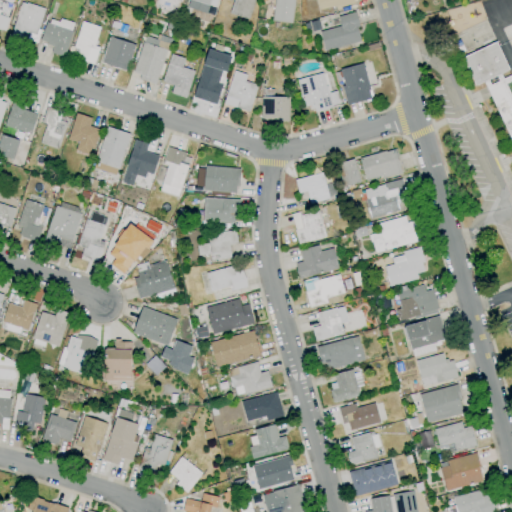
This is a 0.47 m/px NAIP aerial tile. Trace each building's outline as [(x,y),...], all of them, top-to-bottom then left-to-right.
[(0,0),(0,29),(6,31),(11,2),(0,0)] [(189,0),(187,9),(214,15),(217,0),(189,0)] [(248,20),(253,0),(232,0),(228,14),(248,20)] [(273,0),(271,21),(291,24),(293,0),(273,0)] [(314,0),(317,11),(353,3),(351,0),(314,0)] [(35,34),(43,9),(20,2),(9,36),(25,41),(28,32),(35,34)] [(319,32),(324,51),(360,41),(353,12),(336,17),(339,26),(319,32)] [(52,46),(50,53),(63,57),(73,25),(47,17),(39,42),(52,46)] [(93,46),(99,27),(81,21),(72,48),(78,50),(75,59),(93,64),(98,48),(93,46)] [(131,76),(155,83),(167,43),(143,36),(131,76)] [(132,43),(106,37),(101,64),(127,70),(132,43)] [(511,74),(500,80),(498,74),(507,69),(494,42),(457,60),(472,92),(482,88),(511,151),(511,104),(502,83),(511,78),(511,74)] [(216,104),(222,79),(224,79),(230,55),(205,49),(193,99),(216,104)] [(170,94),(186,98),(192,70),(181,68),(183,58),(168,54),(162,83),(172,85),(170,94)] [(338,69),(345,105),(370,100),(363,64),(338,69)] [(245,74),(231,71),(223,106),(249,111),(255,84),(243,82),(245,74)] [(296,79),(302,107),(311,105),(312,112),(339,105),(336,91),(326,93),(321,73),(296,79)] [(0,120),(8,95),(0,93),(0,120)] [(24,104),(12,100),(3,126),(30,135),(36,114),(22,110),(24,104)] [(58,148),(64,123),(58,121),(61,111),(44,107),(41,124),(43,124),(39,144),(58,148)] [(97,128),(88,127),(90,117),(73,114),(68,140),(76,142),(74,152),(92,155),(97,128)] [(93,168),(116,175),(128,134),(105,127),(93,168)] [(0,155),(12,159),(18,141),(0,134),(0,155)] [(147,143),(133,139),(121,183),(131,186),(135,173),(151,178),(157,155),(144,152),(147,143)] [(158,191),(177,197),(190,155),(166,148),(161,164),(166,165),(158,191)] [(364,182),(399,173),(394,149),(359,158),(364,182)] [(337,163),(341,186),(358,183),(354,160),(337,163)] [(237,167),(203,167),(202,191),(236,192),(237,167)] [(328,199),(320,172),(293,180),(297,194),(305,191),(309,205),(328,199)] [(370,217),(407,206),(398,179),(362,191),(370,217)] [(235,223),(236,199),(202,198),(202,222),(235,223)] [(16,225),(20,227),(17,236),(37,242),(48,208),(24,200),(16,225)] [(43,241),(68,249),(81,209),(56,201),(43,241)] [(0,228),(7,231),(15,209),(0,203),(0,228)] [(324,237),(322,228),(324,227),(318,207),(290,216),(298,245),(324,237)] [(77,246),(82,247),(79,258),(96,263),(102,243),(99,242),(106,217),(87,211),(77,246)] [(413,221),(405,223),(404,216),(372,225),(374,233),(368,234),(373,253),(418,241),(413,221)] [(109,266),(127,276),(149,237),(126,224),(107,255),(113,258),(109,266)] [(230,259),(228,244),(236,243),(234,230),(206,234),(208,244),(196,245),(197,256),(209,255),(210,261),(230,259)] [(337,270),(332,248),(319,251),(318,246),(298,249),(301,262),(294,263),(297,278),(337,270)] [(387,286),(417,279),(415,273),(424,271),(419,249),(390,256),(392,264),(383,267),(387,286)] [(137,299),(173,289),(165,263),(130,273),(137,299)] [(205,272),(209,292),(228,288),(229,291),(245,287),(242,268),(231,271),(231,267),(205,272)] [(308,307),(326,303),(325,298),(342,294),(338,274),(302,282),(308,307)] [(395,291),(399,309),(394,310),(396,321),(437,312),(432,289),(424,291),(422,285),(395,291)] [(211,335),(252,324),(247,304),(239,306),(237,298),(204,307),(211,335)] [(20,306),(6,303),(1,323),(29,329),(34,303),(21,301),(20,306)] [(131,333),(166,346),(176,320),(141,306),(131,333)] [(339,324),(347,322),(342,306),(315,314),(318,326),(310,328),(315,342),(342,334),(339,324)] [(53,316),(40,312),(31,338),(57,347),(68,314),(55,309),(53,316)] [(258,356),(252,331),(208,342),(215,367),(258,356)] [(58,368),(86,374),(93,339),(66,333),(58,368)] [(322,371),(363,361),(357,336),(316,346),(322,371)] [(131,341),(113,341),(113,348),(102,348),(102,381),(130,382),(131,341)] [(451,359),(443,361),(441,353),(414,361),(421,387),(456,377),(451,359)] [(270,388),(266,371),(258,373),(255,363),(227,368),(233,396),(270,388)] [(332,375),(334,383),(328,384),(331,402),(358,397),(357,387),(361,386),(358,370),(332,375)] [(462,414),(455,385),(418,395),(425,423),(462,414)] [(9,391),(0,389),(0,425),(1,418),(7,418),(9,391)] [(239,401),(245,422),(263,417),(264,421),(282,417),(275,392),(239,401)] [(39,424),(43,398),(23,394),(20,412),(15,411),(12,428),(30,431),(32,423),(39,424)] [(341,424),(346,423),(348,431),(378,422),(373,403),(354,408),(353,403),(337,408),(341,424)] [(128,413),(116,409),(101,460),(116,465),(118,458),(129,461),(140,425),(125,420),(128,413)] [(58,439),(68,442),(75,422),(48,414),(40,440),(56,445),(58,439)] [(104,423),(82,416),(73,445),(80,447),(77,456),(93,461),(104,423)] [(433,429),(439,454),(474,445),(470,426),(461,428),(460,422),(433,429)] [(288,450),(284,436),(276,438),(273,426),(245,433),(252,459),(288,450)] [(349,438),(352,450),(345,452),(348,465),(376,458),(373,448),(379,447),(375,431),(349,438)] [(171,439),(151,435),(149,448),(142,447),(138,468),(153,471),(154,464),(167,467),(171,451),(168,451),(171,439)] [(444,491),(481,482),(474,453),(437,462),(444,491)] [(250,466),(257,490),(293,480),(287,456),(250,466)] [(187,494),(200,471),(177,457),(168,474),(177,480),(174,486),(187,494)] [(353,496),(396,484),(389,462),(347,473),(353,496)] [(260,495),(265,511),(300,511),(304,511),(296,484),(260,495)] [(390,495),(394,511),(416,511),(412,490),(390,495)] [(490,511),(487,495),(480,497),(478,491),(451,497),(454,511),(453,511),(490,511)] [(217,497),(201,493),(199,502),(185,499),(181,511),(208,511),(210,507),(215,508),(217,497)] [(370,511),(390,511),(387,495),(368,499),(370,511)] [(28,511),(32,498),(66,508),(64,511),(28,511)]
